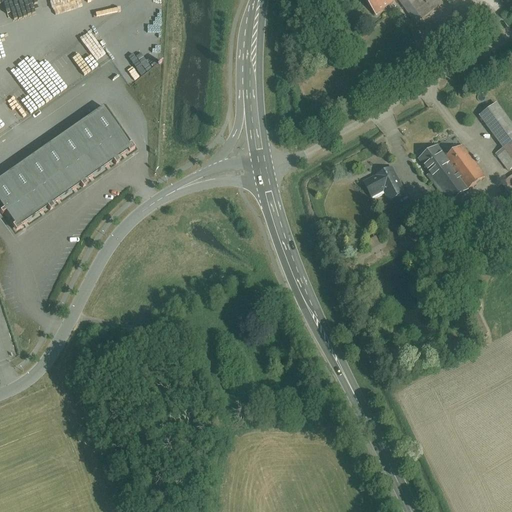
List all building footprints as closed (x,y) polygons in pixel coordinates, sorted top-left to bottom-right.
[(366,0),(376,14),(395,0),(407,0),(420,17),(444,1),(443,0),(366,0)] [(511,165),(511,122),(499,105),(483,116),(503,146),(495,152),(507,169),(511,165)] [(107,111),(0,186),(0,199),(22,232),(136,152),(107,111)] [(439,143),(421,156),(430,170),(426,173),(447,203),(487,175),(466,145),(449,157),(439,143)] [(390,168),(362,183),(370,199),(383,192),(388,201),(403,193),(390,168)] [(509,192),(505,180),(491,184),(494,196),(509,192)] [(479,315),(472,319),(481,335),(488,331),(479,315)]
